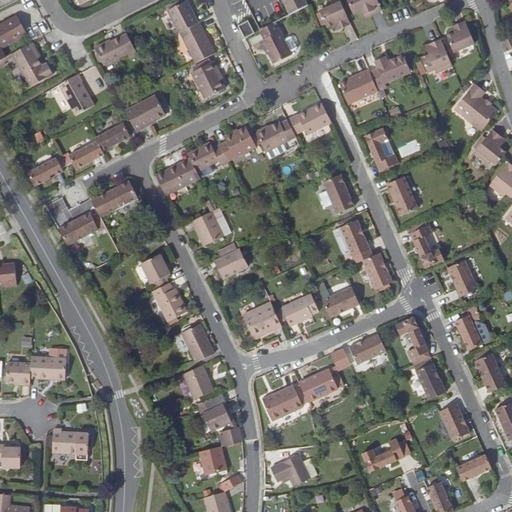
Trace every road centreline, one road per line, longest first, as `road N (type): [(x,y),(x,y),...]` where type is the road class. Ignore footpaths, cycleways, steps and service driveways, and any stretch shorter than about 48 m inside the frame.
road 1 (residential): [(25,220),(114,394),(122,511)]
road 2 (residential): [(315,66),(419,298)]
road 3 (residential): [(237,368),(136,160)]
road 4 (residential): [(506,491),(419,298)]
road 5 (residential): [(419,298),(237,368)]
road 6 (residential): [(315,66),(472,0)]
road 7 (residential): [(237,368),(250,511)]
road 8 (residential): [(136,160),(257,94)]
